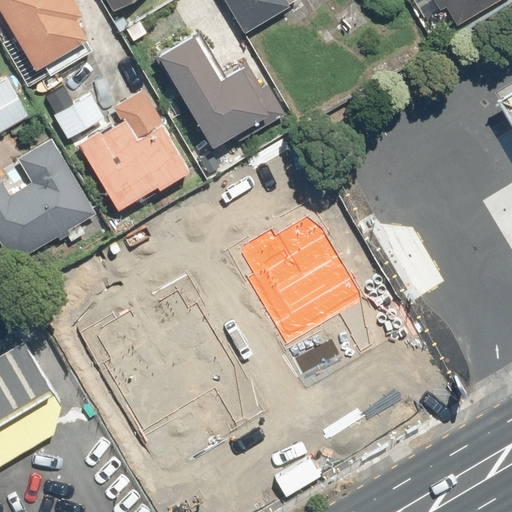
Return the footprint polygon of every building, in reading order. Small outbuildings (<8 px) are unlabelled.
[(0,0),(0,3),(36,63),(89,32),(76,12),(83,8),(77,0),(0,0)] [(228,0),(246,28),(290,2),(289,0),(228,0)] [(494,0),(435,0),(439,7),(446,3),(457,22),(494,0)] [(194,28),(159,48),(212,141),(233,129),(238,137),(286,110),(269,80),(262,84),(247,58),(220,73),(194,28)] [(0,79),(0,127),(29,111),(7,75),(0,79)] [(79,139),(118,204),(158,180),(160,184),(190,165),(163,121),(165,120),(144,85),(114,103),(121,115),(123,114),(125,116),(102,131),(99,127),(79,139)] [(54,111),(68,134),(105,113),(91,90),(54,111)] [(0,237),(13,259),(97,209),(52,134),(18,154),(32,178),(11,190),(3,177),(0,178),(0,237)] [(390,310),(324,198),(234,252),(300,363),(390,310)] [(254,385),(188,273),(98,327),(164,438),(254,385)] [(0,409),(51,380),(24,333),(0,346),(0,409)]
